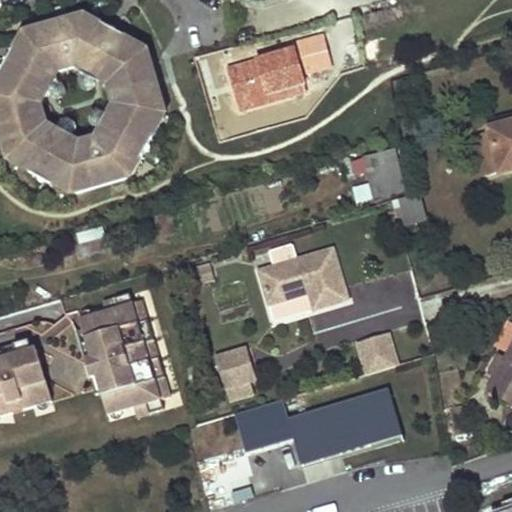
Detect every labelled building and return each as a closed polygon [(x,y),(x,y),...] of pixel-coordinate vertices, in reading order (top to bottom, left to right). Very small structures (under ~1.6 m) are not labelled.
[(0,132),(8,161),(26,171),(35,169),(57,181),(59,189),(72,196),(131,178),(138,167),(135,158),(148,136),(157,133),(166,116),(147,52),(130,43),(121,45),(99,33),(96,24),(85,18),(25,35),(18,47),(21,56),(9,78),(0,79),(0,132)] [(98,24),(96,24),(99,33),(121,45),(130,43),(129,41),(98,24)] [(297,45),(305,75),(331,68),(323,38),(297,45)] [(21,56),(18,47),(17,48),(0,77),(0,79),(9,78),(21,56)] [(272,95),(304,86),(295,51),(229,71),(239,105),(272,95)] [(272,95),(239,105),(241,112),(273,102),(272,95)] [(511,124),(489,131),(490,134),(500,171),(501,173),(511,170),(511,124)] [(157,135),(157,133),(148,136),(135,158),(138,167),(139,166),(157,135)] [(490,134),(475,139),(484,175),(500,171),(490,134)] [(364,158),(374,199),(404,193),(394,152),(364,158)] [(26,171),(27,172),(58,190),(59,189),(57,181),(35,169),(26,171)] [(399,200),(406,228),(427,223),(419,194),(399,200)] [(101,229),(79,232),(82,253),(104,250),(101,229)] [(333,251),(260,273),(270,306),(304,296),(303,292),(309,290),(310,295),(315,311),(348,301),(333,251)] [(309,290),(303,292),(304,296),(270,306),(274,323),(315,311),(310,295),(309,290)] [(101,395),(109,417),(134,409),(137,419),(164,411),(162,401),(171,398),(142,303),(133,305),(130,295),(102,304),(106,314),(79,321),(87,343),(81,345),(96,396),(101,395)] [(357,345),(366,376),(397,367),(388,337),(357,345)] [(29,342),(0,351),(0,361),(32,352),(29,342)] [(511,348),(504,363),(498,359),(490,374),(511,386),(511,348)] [(245,349),(217,357),(226,389),(254,380),(245,349)] [(0,419),(52,404),(37,351),(32,352),(0,361),(0,419)] [(511,386),(495,378),(488,391),(511,403),(511,386)] [(388,391),(287,420),(301,466),(402,437),(388,391)] [(293,442),(287,420),(282,402),(234,415),(245,454),(293,442)]
